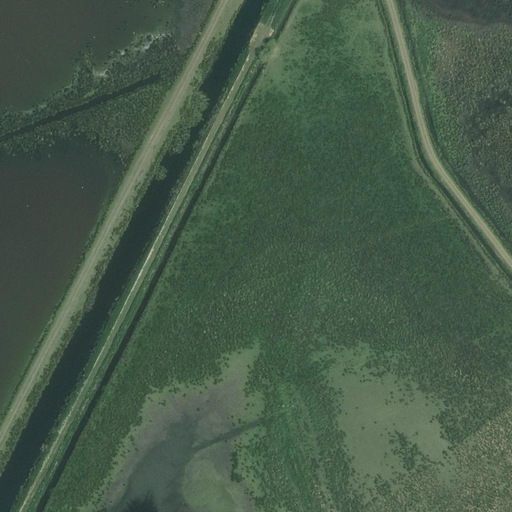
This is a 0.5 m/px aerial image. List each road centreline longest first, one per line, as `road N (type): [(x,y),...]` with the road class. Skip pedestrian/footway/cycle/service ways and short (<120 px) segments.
road 1 (track): [(284,0),(22,511)]
road 2 (track): [(0,438),(221,0)]
road 3 (track): [(511,266),(435,163),(389,0)]
